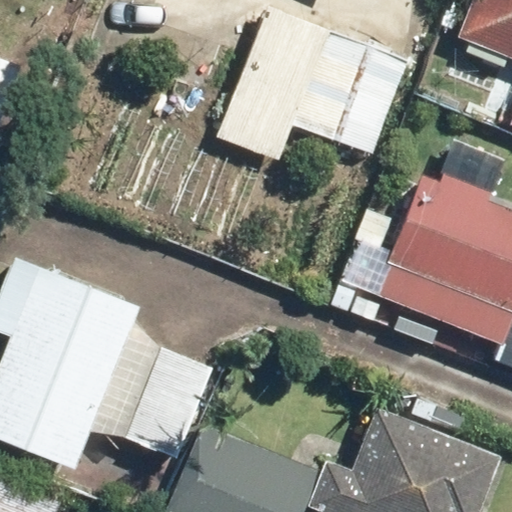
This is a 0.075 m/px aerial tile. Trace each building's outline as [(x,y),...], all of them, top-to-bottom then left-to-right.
[(511,0),(465,0),(448,50),(511,72),(511,108),(504,133),(511,135),(511,0)] [(403,60),(259,8),(209,144),(271,167),(286,128),(368,158),(403,60)] [(511,207),(411,169),(391,220),(359,208),(346,243),(377,255),(360,300),(488,350),(486,354),(511,363),(511,207)] [(144,311),(7,261),(0,278),(0,443),(69,470),(82,436),(110,436),(174,459),(196,398),(208,402),(219,371),(134,340),(144,311)] [(316,475),(200,427),(164,511),(475,511),(496,462),(369,410),(354,447),(331,438),(316,475)] [(0,511),(61,511),(62,511),(0,485),(0,511)]
